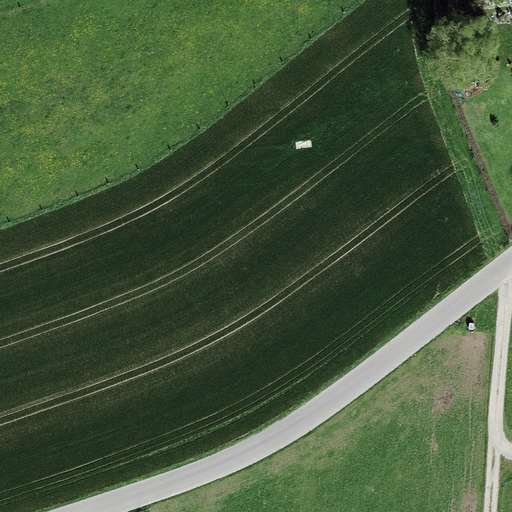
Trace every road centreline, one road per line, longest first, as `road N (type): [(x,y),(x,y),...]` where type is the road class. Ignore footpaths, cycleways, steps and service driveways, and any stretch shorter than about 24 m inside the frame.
road 1 (unclassified): [(84,511),(267,441),(508,262)]
road 2 (track): [(508,262),(488,511)]
